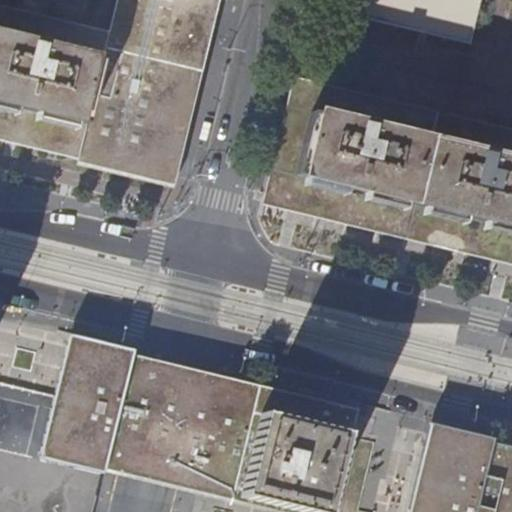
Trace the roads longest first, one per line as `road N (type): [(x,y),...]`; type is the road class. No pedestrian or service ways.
road 1 (residential): [(182,330),(511,411)]
road 2 (residential): [(511,330),(197,265)]
road 3 (residential): [(197,265),(269,0)]
road 4 (residential): [(197,265),(0,216)]
road 5 (residential): [(0,285),(182,330)]
road 6 (residential): [(142,511),(182,330)]
road 7 (unknown): [(511,100),(366,62)]
road 8 (unknown): [(150,476),(281,511)]
